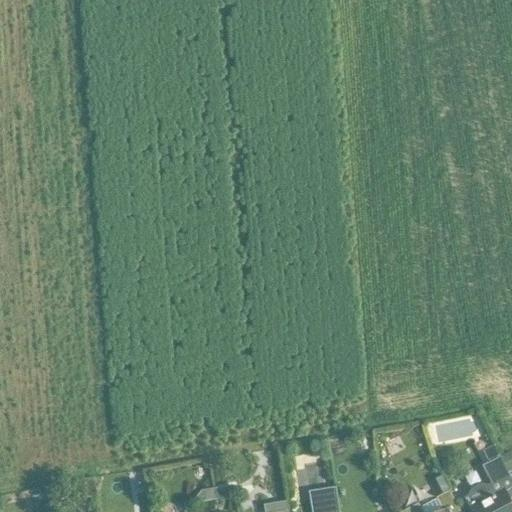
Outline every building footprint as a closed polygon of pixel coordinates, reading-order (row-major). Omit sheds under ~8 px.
[(465,498),(471,510),(472,511),(511,511),(511,480),(494,446),(484,451),(490,461),(482,466),(491,485),(489,486),(485,485),(482,484),(479,485),(473,488),(470,492),(469,494),(469,496),(465,498)] [(402,511),(401,511),(461,511),(451,491),(444,480),(432,486),(439,497),(436,499),(443,511),(423,511),(419,503),(402,511)] [(233,486),(215,489),(217,500),(235,497),(233,486)] [(320,511),(340,511),(336,488),(321,490),(325,511),(320,511)] [(196,504),(217,500),(215,489),(203,491),(204,497),(195,498),(196,504)]
